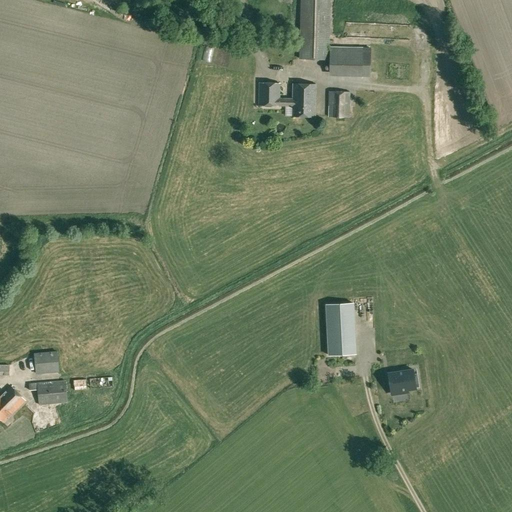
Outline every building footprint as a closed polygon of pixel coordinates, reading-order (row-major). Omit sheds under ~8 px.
[(301,0),(300,58),(328,59),(329,0),(301,0)] [(371,77),(371,48),(329,47),(329,77),(371,77)] [(292,116),(315,116),(316,84),(293,83),(292,99),(279,98),(279,83),(259,82),(259,105),(292,106),(292,116)] [(328,91),(328,117),(349,117),(349,91),(328,91)] [(326,304),(328,355),(355,354),(353,303),(326,304)] [(34,353),(36,373),(59,371),(57,351),(34,353)] [(0,375),(9,375),(9,365),(0,364),(0,375)] [(388,373),(391,392),(391,396),(409,393),(409,390),(416,389),(413,369),(388,373)] [(112,388),(112,377),(89,378),(90,390),(112,388)] [(85,384),(85,378),(72,379),(73,391),(86,390),(85,384)] [(36,390),(38,405),(67,403),(65,380),(28,383),(29,391),(36,390)] [(0,418),(3,422),(25,400),(11,386),(0,396),(0,418)]
